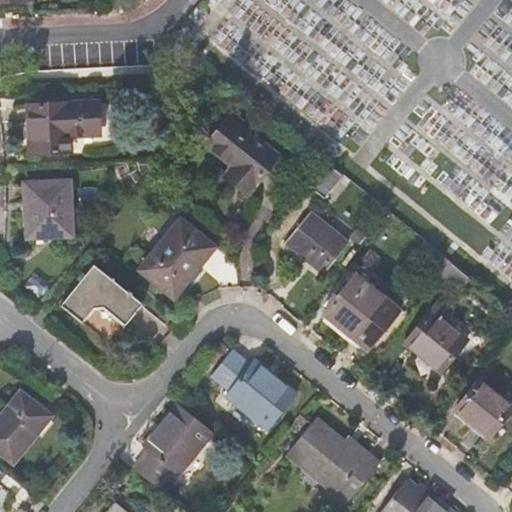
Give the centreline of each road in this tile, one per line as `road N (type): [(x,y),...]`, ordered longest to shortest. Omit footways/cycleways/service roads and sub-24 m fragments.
road 1 (residential): [(488,511),(265,328),(244,319),(203,336)]
road 2 (residential): [(0,315),(132,422)]
